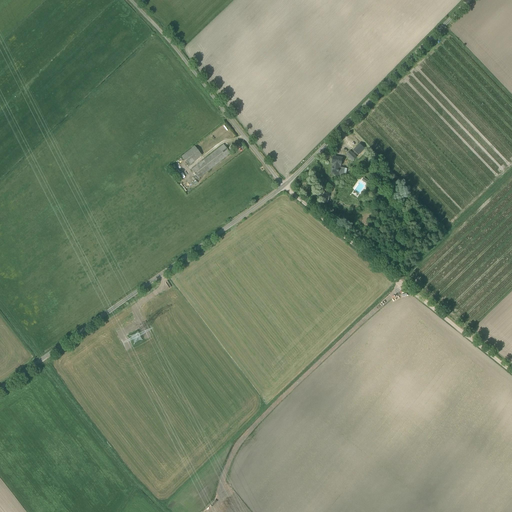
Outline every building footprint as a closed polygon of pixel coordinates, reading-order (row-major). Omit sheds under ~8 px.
[(359,143),(353,150),(358,155),(365,149),(359,143)] [(223,145),(219,148),(192,170),(198,178),(230,154),(223,145)] [(201,155),(194,146),(181,156),(189,166),(201,155)] [(350,151),(346,155),(353,161),(356,157),(350,151)] [(341,166),(342,158),(333,157),(332,164),(333,164),(331,175),(334,175),(334,176),(337,177),(337,176),(338,176),(338,174),(345,176),(347,168),(340,167),(340,165),(341,166)] [(353,189),(351,193),(357,198),(360,194),(353,189)]
